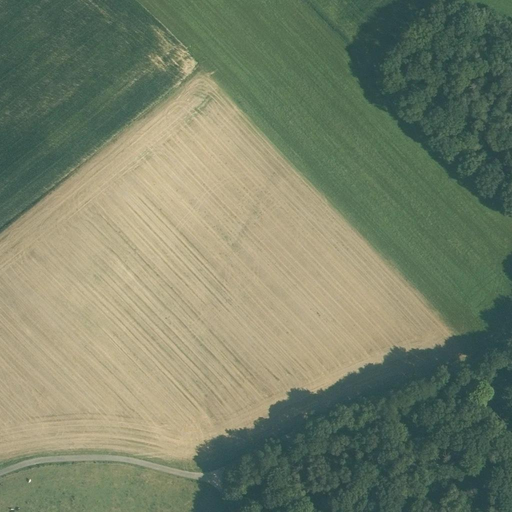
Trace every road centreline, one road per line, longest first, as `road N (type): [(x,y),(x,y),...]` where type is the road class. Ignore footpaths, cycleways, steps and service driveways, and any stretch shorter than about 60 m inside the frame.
road 1 (unclassified): [(209,480),(357,403),(498,353),(511,339)]
road 2 (unclassified): [(0,472),(99,457),(209,480)]
